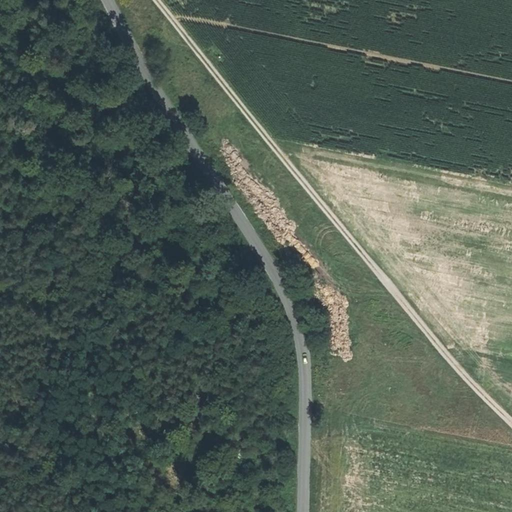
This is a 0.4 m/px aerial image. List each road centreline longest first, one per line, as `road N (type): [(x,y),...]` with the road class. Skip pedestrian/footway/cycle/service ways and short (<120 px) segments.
road 1 (unclassified): [(106,0),(290,307),(305,388),(302,511)]
road 2 (track): [(511,423),(430,336),(154,0)]
